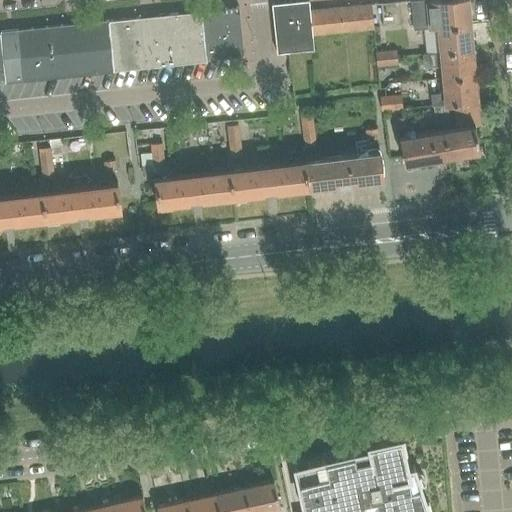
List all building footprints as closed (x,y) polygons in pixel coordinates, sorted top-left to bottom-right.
[(313,34),(311,10),(310,11),(308,0),(302,0),(271,3),(276,53),(314,48),(313,34)] [(439,27),(470,24),(468,0),(444,0),(426,2),(428,28),(439,28),(439,27)] [(371,4),(311,10),(313,34),(374,28),(371,4)] [(207,60),(243,56),(238,7),(201,11),(207,60)] [(174,63),(207,60),(201,11),(169,14),(174,63)] [(113,70),(174,63),(169,14),(108,20),(113,70)] [(22,80),(113,70),(108,20),(16,30),(22,80)] [(473,47),(471,25),(470,24),(439,27),(439,28),(441,52),(474,49),(473,47)] [(0,31),(0,81),(22,80),(16,30),(0,31)] [(387,50),(388,64),(399,63),(397,49),(387,50)] [(443,78),(475,75),(473,50),(474,49),(441,52),(422,54),(423,68),(442,66),(443,78)] [(377,65),(388,64),(387,50),(376,51),(377,65)] [(445,104),(456,103),(475,101),(477,101),(475,75),(443,78),(444,93),(430,94),(432,106),(446,105),(445,104)] [(391,95),(392,109),(403,108),(401,93),(391,95)] [(382,110),(392,109),(391,95),(380,96),(382,110)] [(437,130),(442,155),(479,149),(475,126),(481,125),(475,101),(456,103),(459,126),(437,130)] [(302,126),(313,124),(312,115),(301,116),(302,126)] [(238,124),(228,125),(229,135),(239,134),(238,124)] [(303,135),(314,134),(313,124),(302,126),(303,135)] [(377,128),(366,129),(367,139),(378,137),(377,128)] [(404,162),(442,155),(437,130),(400,136),(404,162)] [(239,134),(229,135),(230,145),(240,144),(239,134)] [(314,134),(303,135),(305,146),(315,145),(314,134)] [(163,142),(152,144),(153,154),(164,153),(163,142)] [(240,144),(230,145),(232,155),(242,154),(240,144)] [(51,146),(40,147),(42,158),(52,156),(51,146)] [(382,178),(383,178),(380,151),(355,154),(358,181),(382,178)] [(164,153),(153,154),(154,164),(165,163),(164,153)] [(333,184),(358,181),(355,154),(330,157),(333,184)] [(52,156),(42,158),(43,168),(53,166),(52,156)] [(308,187),(333,184),(330,157),(305,159),(308,187)] [(106,170),(116,169),(115,159),(105,161),(106,170)] [(283,189),(308,187),(305,159),(280,162),(283,189)] [(258,192),(283,189),(280,162),(255,165),(258,192)] [(234,195),(258,192),(255,165),(231,168),(234,195)] [(53,166),(43,168),(44,178),(54,176),(53,166)] [(209,198),(234,195),(231,168),(205,171),(209,198)] [(184,201),(209,198),(205,171),(181,174),(184,201)] [(159,204),(184,201),(181,174),(156,177),(159,204)] [(93,185),(96,212),(121,209),(118,182),(93,185)] [(71,215),(96,212),(93,185),(68,188),(71,215)] [(47,217),(71,215),(68,188),(44,191),(47,217)] [(47,217),(44,191),(44,190),(43,190),(43,191),(18,194),(22,220),(47,217)] [(0,222),(22,220),(18,194),(0,195),(0,222)] [(296,464),(295,464),(305,511),(360,511),(367,511),(366,511),(427,511),(413,464),(412,465),(412,466),(406,467),(400,440),(388,439),(369,443),(372,455),(359,458),(355,458),(354,451),(353,451),(296,464)] [(250,511),(260,511),(279,508),(280,508),(274,480),(244,486),(250,511)] [(219,511),(250,511),(244,486),(215,493),(219,511)] [(219,511),(215,493),(186,499),(189,511),(219,511)] [(145,511),(142,495),(113,502),(115,511),(145,511)] [(189,511),(186,499),(157,505),(158,511),(189,511)] [(115,511),(113,502),(84,508),(84,511),(115,511)]
